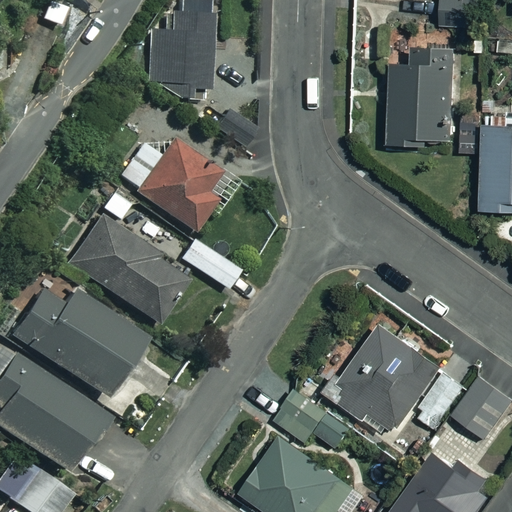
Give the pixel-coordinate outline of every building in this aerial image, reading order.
[(467,0),(439,0),(439,12),(467,13),(467,0)] [(211,12),(152,8),(146,81),(205,85),(211,12)] [(450,50),(410,50),(410,68),(390,68),(389,147),(449,148),(450,50)] [(124,92),(102,81),(90,108),(112,118),(124,92)] [(511,120),(507,120),(507,128),(482,128),(481,213),(511,213),(511,120)] [(171,139),(141,141),(117,177),(194,228),(208,208),(217,214),(242,177),(175,133),(171,139)] [(187,271),(101,215),(70,263),(155,319),(187,271)] [(239,267),(192,236),(179,256),(226,287),(239,267)] [(141,332),(50,272),(10,331),(102,392),(141,332)] [(443,365),(380,321),(330,392),(392,436),(443,365)] [(101,410),(3,344),(0,349),(0,424),(63,466),(101,410)] [(445,372),(422,407),(426,410),(418,422),(427,428),(425,432),(431,437),(465,385),(445,372)] [(511,402),(511,397),(481,375),(453,413),(487,438),(511,402)] [(301,387),(277,421),(310,445),(319,432),(338,446),(353,425),(301,387)] [(337,511),(356,486),(283,435),(244,492),(273,511),(337,511)] [(491,476),(445,440),(388,511),(479,511),(492,496),(482,488),(491,476)] [(29,472),(12,459),(0,473),(0,492),(7,499),(29,472)] [(57,511),(72,490),(37,467),(14,502),(29,511),(57,511)]
